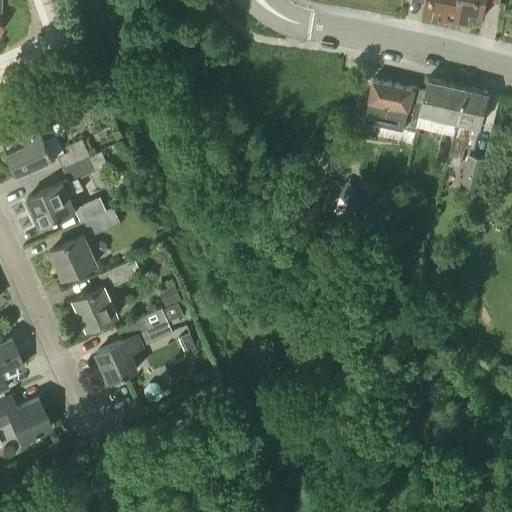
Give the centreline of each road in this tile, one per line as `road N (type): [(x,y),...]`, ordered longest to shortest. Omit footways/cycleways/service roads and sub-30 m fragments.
road 1 (unclassified): [(511,74),(309,27),(257,0)]
road 2 (residential): [(122,403),(86,420),(0,229)]
